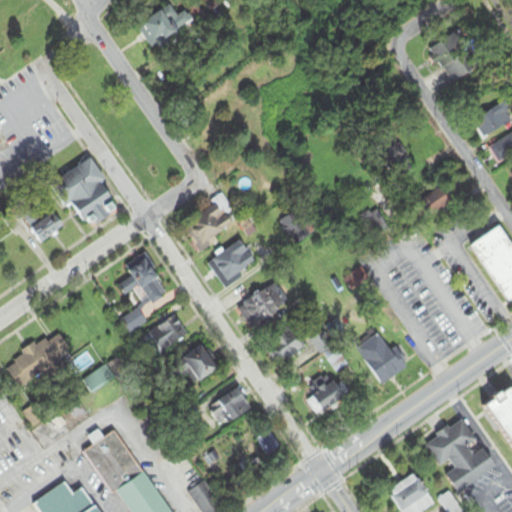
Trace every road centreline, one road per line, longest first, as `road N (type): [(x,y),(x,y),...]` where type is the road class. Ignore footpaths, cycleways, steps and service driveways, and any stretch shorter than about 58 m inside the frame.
road 1 (residential): [(320,471),(142,222),(48,70),(86,16)]
road 2 (residential): [(0,323),(194,182)]
road 3 (residential): [(78,0),(194,182)]
road 4 (residential): [(511,223),(396,55)]
road 5 (primary): [(388,424),(511,338)]
